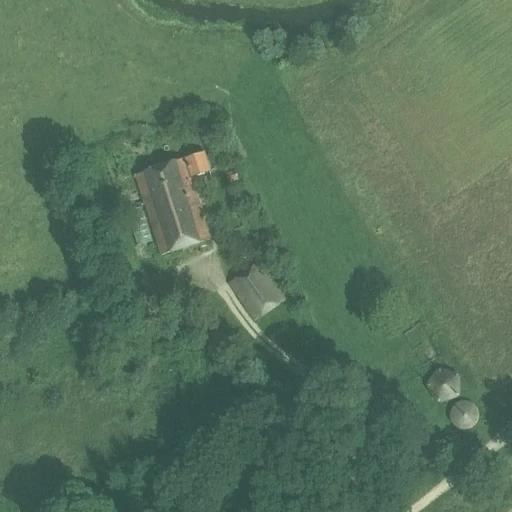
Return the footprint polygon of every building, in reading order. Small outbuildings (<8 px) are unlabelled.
[(135,174),(161,255),(212,239),(192,177),(211,171),(204,152),(135,174)] [(235,170),(226,173),(230,183),(239,180),(235,170)] [(153,241),(143,207),(126,212),(137,246),(153,241)] [(229,285),(256,322),(287,299),(260,262),(229,285)] [(480,403),(458,406),(460,423),(482,421),(480,403)]
